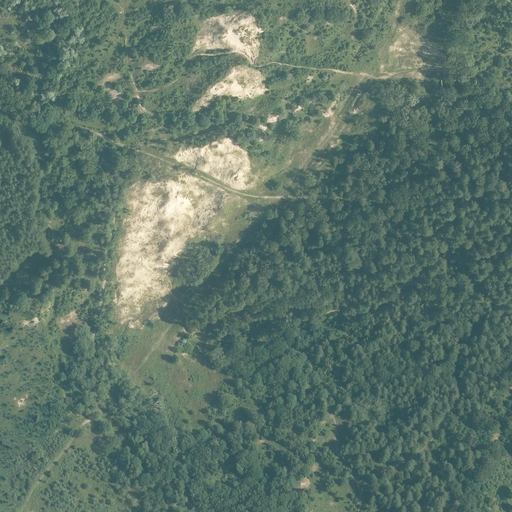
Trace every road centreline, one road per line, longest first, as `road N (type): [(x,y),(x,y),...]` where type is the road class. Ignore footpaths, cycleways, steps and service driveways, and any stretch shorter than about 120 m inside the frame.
road 1 (unknown): [(376,80),(254,66),(236,51),(189,57),(175,82),(138,92),(122,11),(106,0)]
road 2 (unknown): [(511,28),(497,25),(497,49),(464,68),(430,65),(366,82),(276,196)]
road 3 (track): [(54,123),(99,133),(246,195),(276,196)]
road 4 (track): [(276,196),(454,195)]
road 5 (track): [(19,511),(117,392)]
